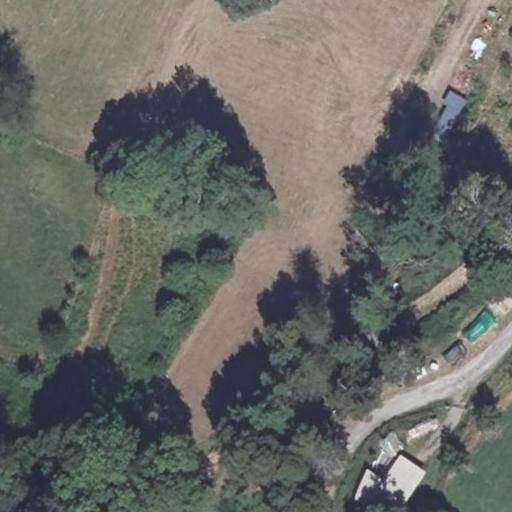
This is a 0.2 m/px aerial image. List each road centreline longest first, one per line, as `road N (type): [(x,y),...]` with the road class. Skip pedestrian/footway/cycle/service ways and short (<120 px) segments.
road 1 (track): [(160,511),(284,400),(443,297),(511,235)]
road 2 (residential): [(328,511),(368,428),(468,375),(511,333)]
